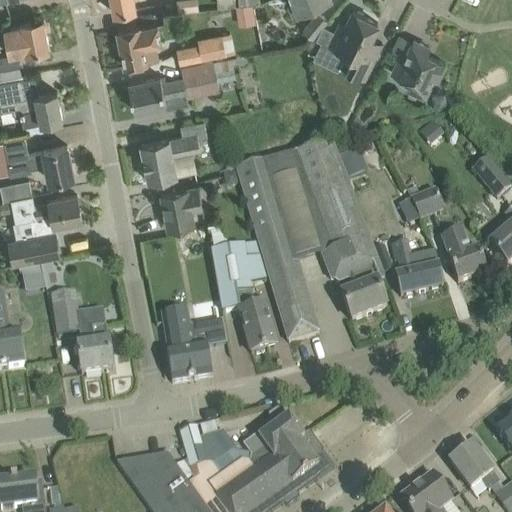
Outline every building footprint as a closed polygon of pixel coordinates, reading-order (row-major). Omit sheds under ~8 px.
[(112,0),(115,12),(136,8),(134,0),(112,0)] [(294,0),(295,2),(290,5),(295,14),(326,0),(294,0)] [(235,5),(238,24),(254,22),(252,3),(235,5)] [(325,23),(318,38),(330,44),(346,52),(339,65),(366,78),(383,42),(382,42),(380,46),(369,41),(378,22),(353,9),(346,24),(341,22),(337,29),(325,23)] [(304,30),(313,37),(329,19),(320,11),(304,30)] [(13,52),(14,54),(17,53),(28,51),(28,52),(50,48),(44,18),(22,23),(23,24),(8,27),(13,52)] [(140,25),(118,29),(126,66),(161,58),(158,45),(164,44),(160,22),(140,26),(140,25)] [(202,44),(178,49),(181,62),(227,53),(223,33),(200,38),(202,44)] [(412,81),(408,88),(425,96),(434,78),(437,80),(446,63),(427,53),(430,47),(414,39),(405,57),(400,55),(392,72),(412,81)] [(13,52),(0,55),(0,78),(21,74),(17,53),(14,54),(13,52)] [(238,62),(237,56),(182,66),(184,76),(162,81),(161,75),(129,81),(135,110),(167,103),(165,97),(187,92),(188,96),(220,89),(218,80),(236,77),(233,63),(238,62)] [(26,97),(22,78),(0,82),(0,100),(2,111),(13,109),(14,113),(21,112),(21,116),(23,116),(25,126),(63,118),(58,91),(26,97)] [(207,136),(204,119),(181,124),(184,135),(141,143),(149,181),(178,175),(173,153),(201,147),(199,138),(207,136)] [(0,142),(0,175),(32,169),(32,167),(49,163),(52,179),(74,175),(68,144),(46,149),(46,150),(29,153),(26,137),(0,142)] [(259,244),(258,244),(269,282),(270,281),(288,344),(319,335),(297,260),(320,253),(328,274),(375,257),(371,246),(346,181),(338,158),(332,142),(260,163),(259,158),(248,161),(249,166),(237,170),(259,244)] [(357,150),(338,158),(346,181),(367,173),(357,150)] [(510,189),(486,160),(472,172),(496,201),(510,189)] [(162,193),(169,228),(194,223),(192,209),(202,207),(198,186),(162,193)] [(443,212),(434,191),(419,197),(415,189),(407,192),(411,200),(408,201),(419,221),(443,212)] [(50,199),(50,202),(36,204),(34,193),(13,197),(18,222),(14,223),(17,239),(9,240),(14,262),(60,253),(54,224),(82,219),(78,194),(50,199)] [(511,222),(511,227),(489,246),(507,267),(511,263),(511,210),(506,216),(511,222)] [(220,220),(206,221),(208,251),(222,251),(220,220)] [(458,285),(487,274),(479,252),(466,257),(457,235),(441,241),(458,285)] [(371,246),(375,257),(380,269),(395,263),(399,263),(402,276),(396,278),(401,298),(443,288),(435,252),(410,258),(406,243),(391,247),(389,239),(371,246)] [(269,282),(258,244),(212,252),(222,313),(239,310),(251,355),(276,348),(264,305),(254,307),(251,287),(269,282)] [(385,282),(380,269),(375,257),(328,274),(330,280),(339,285),(353,280),(357,291),(342,297),(352,323),(387,310),(377,285),(385,282)] [(51,296),(57,335),(80,332),(75,292),(51,296)] [(0,370),(24,367),(19,333),(8,335),(2,295),(0,295),(0,370)] [(188,311),(162,316),(168,353),(167,353),(173,384),(212,378),(207,346),(204,347),(194,348),(188,311)] [(94,346),(78,348),(82,377),(113,372),(109,344),(108,344),(106,329),(92,331),(94,346)] [(281,407),(268,416),(276,428),(289,419),(281,407)] [(511,454),(511,418),(495,431),(511,454)] [(193,482),(188,485),(207,511),(276,511),(285,506),(282,503),(294,494),(297,498),(334,470),(309,434),(303,438),(289,419),(276,428),(259,440),(257,436),(243,446),(251,457),(250,464),(242,462),(223,475),(219,475),(211,465),(209,464),(206,465),(196,431),(180,435),(193,482)] [(490,475),(492,474),(472,448),(450,464),(470,491),(481,483),(488,492),(498,485),(490,475)] [(150,511),(207,511),(189,485),(177,468),(168,456),(117,465),(150,511)] [(432,478),(400,501),(408,511),(457,511),(451,503),(432,478)] [(0,501),(1,510),(21,508),(21,511),(45,511),(43,491),(35,492),(33,480),(16,482),(16,481),(11,482),(11,483),(0,484),(0,501)] [(511,511),(511,486),(511,485),(495,497),(505,511),(511,511)]
